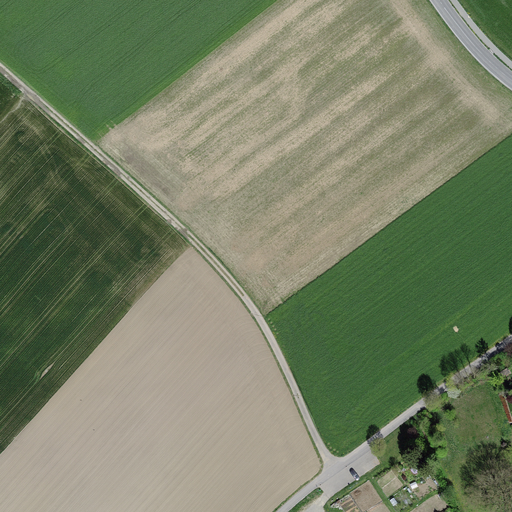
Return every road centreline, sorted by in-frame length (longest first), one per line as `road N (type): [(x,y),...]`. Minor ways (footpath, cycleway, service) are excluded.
road 1 (track): [(0,70),(229,283),(261,322),(334,468)]
road 2 (residential): [(316,481),(511,338)]
